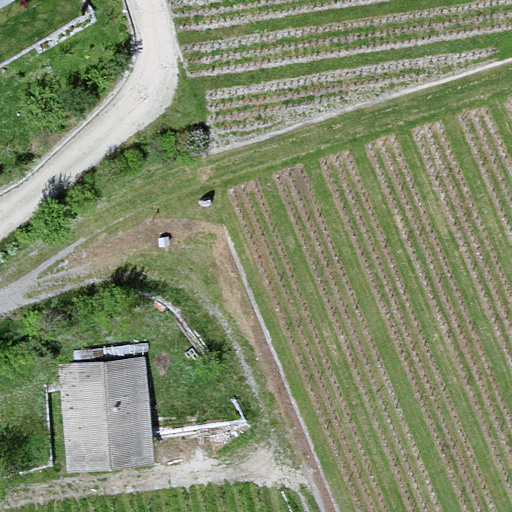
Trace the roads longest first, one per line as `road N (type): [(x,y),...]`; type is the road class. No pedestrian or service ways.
road 1 (track): [(310,511),(220,323),(172,289),(72,294),(0,315)]
road 2 (track): [(0,224),(133,114),(156,84),(145,0)]
